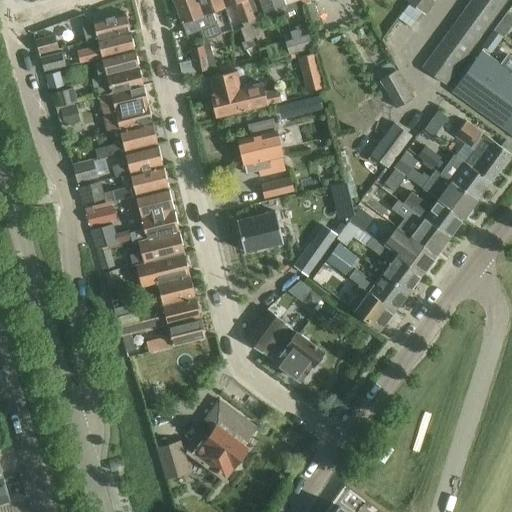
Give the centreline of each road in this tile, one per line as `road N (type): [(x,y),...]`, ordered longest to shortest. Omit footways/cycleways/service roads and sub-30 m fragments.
road 1 (residential): [(342,444),(251,379),(232,352),(147,0)]
road 2 (residential): [(90,475),(64,195),(11,26)]
road 3 (residential): [(90,475),(0,182)]
road 4 (residential): [(472,272),(497,310),(440,511)]
road 5 (residential): [(342,444),(472,272)]
road 6 (residential): [(0,345),(50,511)]
